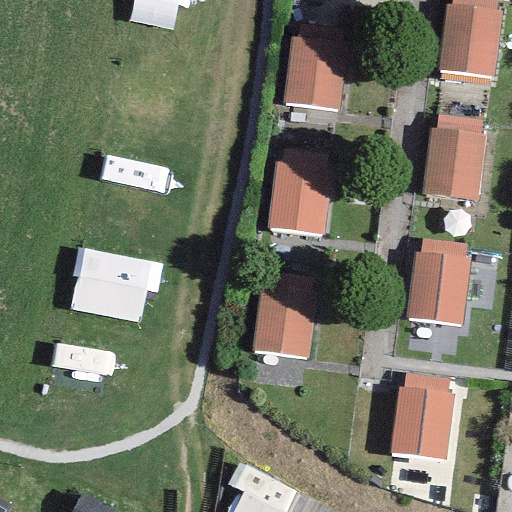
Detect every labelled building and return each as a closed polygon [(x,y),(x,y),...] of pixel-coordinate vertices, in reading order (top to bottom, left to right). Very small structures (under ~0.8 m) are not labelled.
[(498,17),(449,12),(442,71),(491,77),(498,17)] [(345,51),(296,45),(288,104),(337,110),(345,51)] [(484,142),(433,136),(426,195),(476,201),(484,142)] [(329,176),(279,170),(272,230),(322,236),(329,176)] [(468,265),(417,259),(410,319),(461,325),(468,265)] [(314,299),(264,293),(256,351),(306,358),(314,299)] [(450,401),(401,395),(394,454),(443,460),(450,401)] [(288,511),(298,485),(263,473),(249,511),(288,511)]
